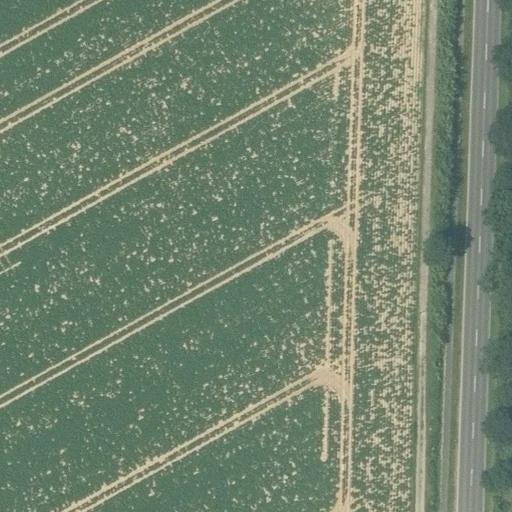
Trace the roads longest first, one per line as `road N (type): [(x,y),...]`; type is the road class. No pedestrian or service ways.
road 1 (secondary): [(469,511),(487,0)]
road 2 (track): [(418,511),(435,0)]
